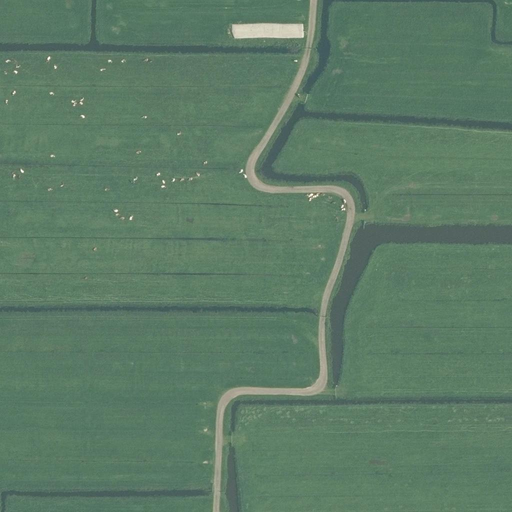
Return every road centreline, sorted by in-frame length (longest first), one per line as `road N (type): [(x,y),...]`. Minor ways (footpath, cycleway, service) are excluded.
road 1 (track): [(350,219),(323,305),(319,387),(226,397),(215,511)]
road 2 (track): [(313,0),(306,58),(251,174),(276,189),(341,190),(350,219)]
